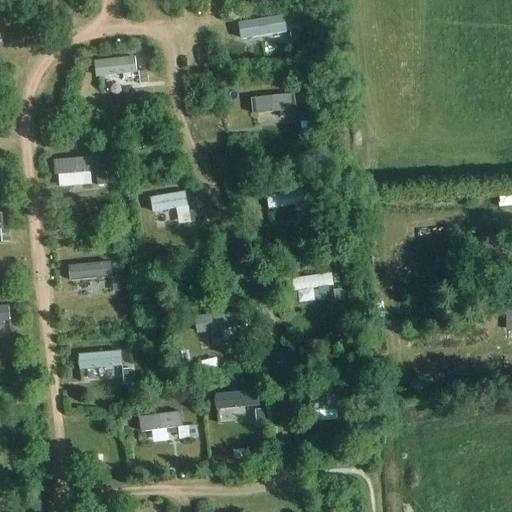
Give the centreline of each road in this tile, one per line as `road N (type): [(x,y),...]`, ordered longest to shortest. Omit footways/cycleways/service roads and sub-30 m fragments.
road 1 (track): [(177,490),(258,488),(278,476),(287,446),(273,336),(180,125),(164,38),(134,32),(73,41)]
road 2 (track): [(112,0),(32,77),(26,104),(60,469),(53,511)]
road 3 (track): [(278,476),(362,471),(372,511)]
road 4 (track): [(188,511),(177,490),(81,497)]
